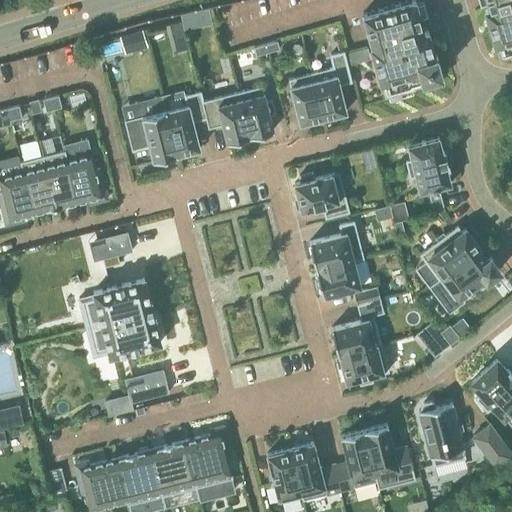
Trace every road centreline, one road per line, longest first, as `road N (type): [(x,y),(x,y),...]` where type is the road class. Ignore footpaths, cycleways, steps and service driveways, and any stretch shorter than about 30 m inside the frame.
road 1 (residential): [(335,400),(271,155)]
road 2 (residential): [(230,401),(172,185)]
road 3 (residential): [(271,155),(448,110),(478,94)]
road 4 (residential): [(511,309),(423,379),(335,400)]
road 5 (residential): [(172,185),(133,207),(2,241)]
road 6 (residential): [(230,401),(65,447)]
road 7 (residential): [(478,94),(479,181),(511,223)]
road 8 (unclassified): [(0,35),(119,0)]
